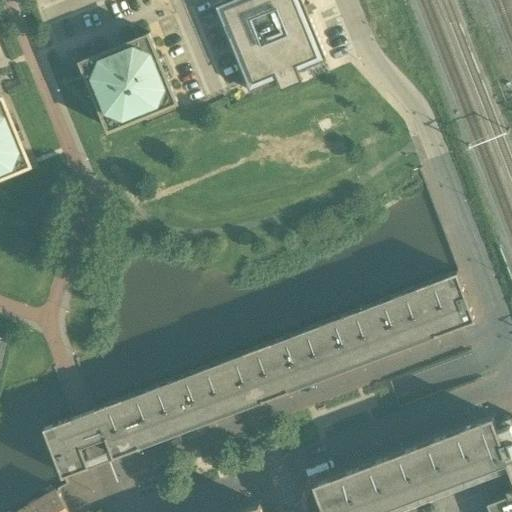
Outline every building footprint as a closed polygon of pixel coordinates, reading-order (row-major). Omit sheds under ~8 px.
[(299,71),(328,59),(303,0),(223,0),(214,4),(250,91),(278,79),(282,88),(303,80),(299,71)] [(82,60),(110,129),(178,101),(150,32),(125,42),(127,48),(109,55),(107,50),(82,60)] [(0,173),(25,163),(0,102),(0,173)] [(82,413),(72,416),(45,427),(64,475),(91,465),(90,463),(98,459),(114,454),(115,456),(476,319),(458,271),(96,408),(82,413)] [(0,336),(0,349),(5,351),(8,339),(0,336)] [(511,511),(511,407),(415,444),(305,487),(287,494),(280,497),(261,504),(260,503),(237,511),(511,511)] [(71,511),(58,490),(39,500),(46,511),(71,511)] [(46,511),(39,500),(22,510),(23,511),(46,511)]
